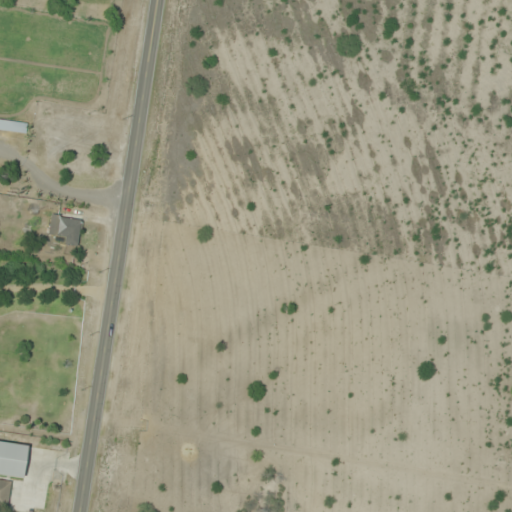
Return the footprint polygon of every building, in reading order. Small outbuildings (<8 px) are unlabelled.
[(60,136),(91,141),(94,124),(63,119),(60,136)] [(0,132),(26,134),(27,122),(0,120),(0,132)] [(60,234),(61,245),(80,244),(79,214),(50,215),(50,235),(60,234)] [(0,475),(22,478),(27,446),(0,442),(0,475)] [(0,510),(7,511),(10,482),(0,480),(0,510)]
